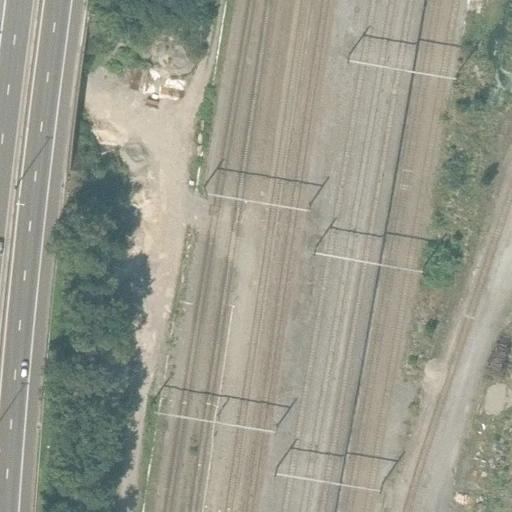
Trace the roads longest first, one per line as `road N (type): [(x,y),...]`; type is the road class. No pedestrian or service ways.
road 1 (motorway): [(4,511),(29,197),(56,0)]
road 2 (track): [(511,261),(430,511)]
road 3 (motorway): [(17,0),(0,142)]
